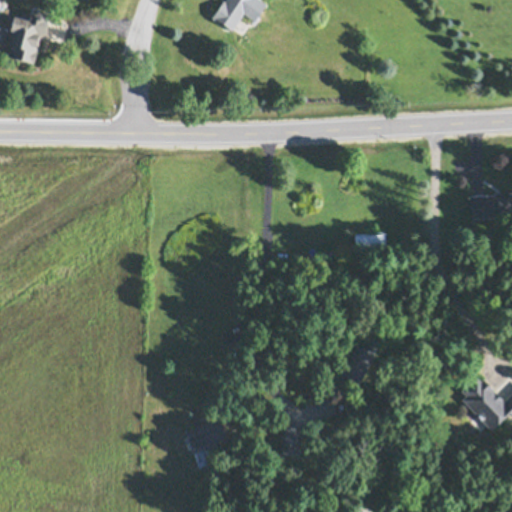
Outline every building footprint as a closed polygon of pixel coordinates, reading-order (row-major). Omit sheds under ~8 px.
[(252,0),(249,5),(248,5),(232,29),(216,18),(216,19),(212,16),(222,0),(252,0)] [(4,42),(8,27),(10,27),(14,15),(29,19),(30,13),(31,13),(33,8),(49,13),(47,21),(48,22),(44,38),(40,37),(37,49),(33,62),(8,55),(11,44),(4,42)] [(511,216),(471,219),(470,195),(495,194),(495,192),(511,191),(511,216)] [(386,249),(356,250),(355,233),(386,231),(386,249)] [(341,374),(357,345),(361,348),(362,347),(364,348),(370,338),(380,344),(374,355),(375,355),(359,384),(355,382),(351,389),(340,383),(344,375),(341,374)] [(491,430),(462,400),(466,396),(461,391),(476,377),(481,381),(484,379),(485,380),(484,381),(493,390),(492,390),(495,393),(496,392),(498,394),(497,395),(500,398),(501,397),(503,399),(502,400),(504,401),(511,393),(511,414),(511,413),(498,425),(498,424),(491,430)] [(333,398),(345,396),(348,412),(336,414),(333,398)] [(186,430),(196,427),(194,419),(208,414),(210,421),(221,417),(228,439),(217,443),(215,459),(200,465),(195,452),(193,452),(186,430)] [(276,451),(280,424),(304,428),(299,455),(276,451)]
